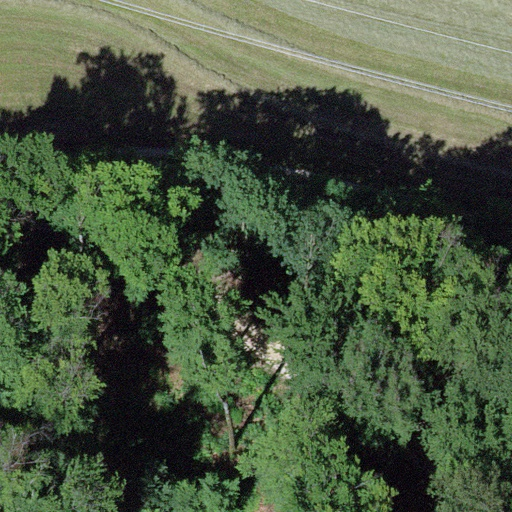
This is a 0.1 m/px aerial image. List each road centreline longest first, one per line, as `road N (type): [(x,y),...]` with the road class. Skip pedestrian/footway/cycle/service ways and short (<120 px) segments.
road 1 (track): [(28,184),(489,511)]
road 2 (track): [(28,184),(106,169),(211,174),(511,240)]
